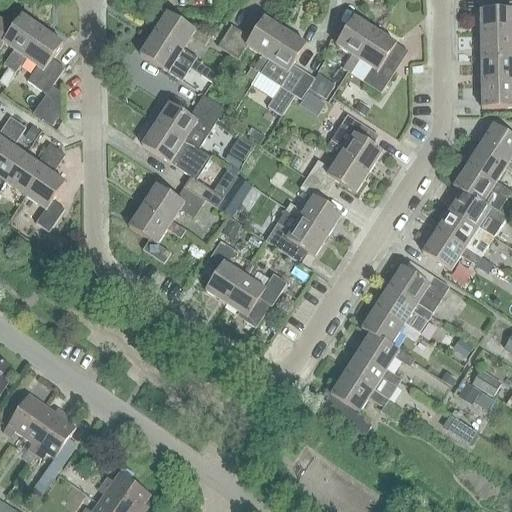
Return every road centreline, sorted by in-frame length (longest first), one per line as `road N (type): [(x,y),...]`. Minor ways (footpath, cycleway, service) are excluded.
road 1 (residential): [(283,392),(111,279),(99,263),(88,0)]
road 2 (residential): [(283,392),(435,144),(443,122),(440,0)]
road 3 (residential): [(224,493),(0,333)]
